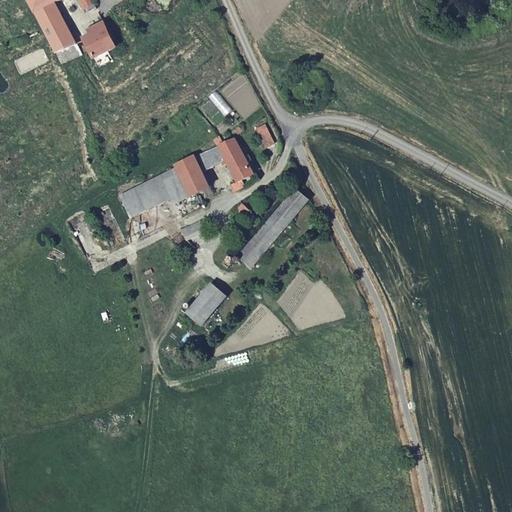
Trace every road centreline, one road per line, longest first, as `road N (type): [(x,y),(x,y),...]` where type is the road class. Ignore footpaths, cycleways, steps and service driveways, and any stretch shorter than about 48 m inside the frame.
road 1 (unclassified): [(289,128),(382,307),(428,511)]
road 2 (unclassified): [(511,204),(345,120),(289,128)]
road 3 (track): [(133,249),(154,364),(174,375),(213,367)]
road 4 (unclassified): [(289,128),(228,0)]
